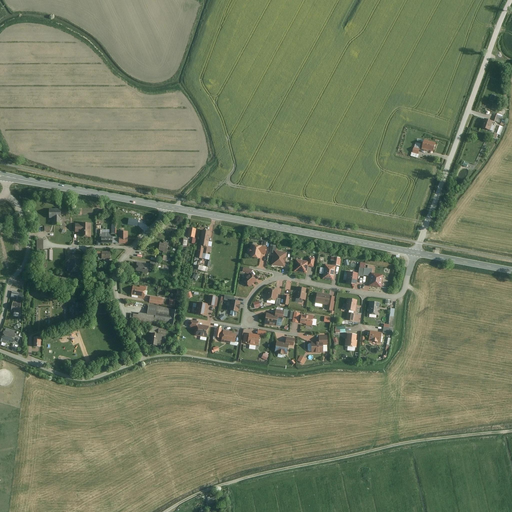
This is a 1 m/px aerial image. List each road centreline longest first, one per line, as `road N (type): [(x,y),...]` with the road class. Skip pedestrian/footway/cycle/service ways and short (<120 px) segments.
road 1 (track): [(511,430),(403,442),(203,491)]
road 2 (residential): [(0,349),(81,380),(142,359),(115,284),(131,248)]
road 3 (tertiary): [(415,253),(510,0)]
road 4 (secondary): [(167,207),(415,253)]
road 5 (residential): [(415,253),(400,295),(276,278),(249,299),(250,320),(242,326)]
road 6 (track): [(235,363),(292,373),(382,370),(398,349),(403,291)]
road 7 (secondary): [(8,177),(167,207)]
road 8 (residential): [(5,193),(20,210),(28,244),(7,288),(0,328)]
road 9 (track): [(180,199),(278,110)]
